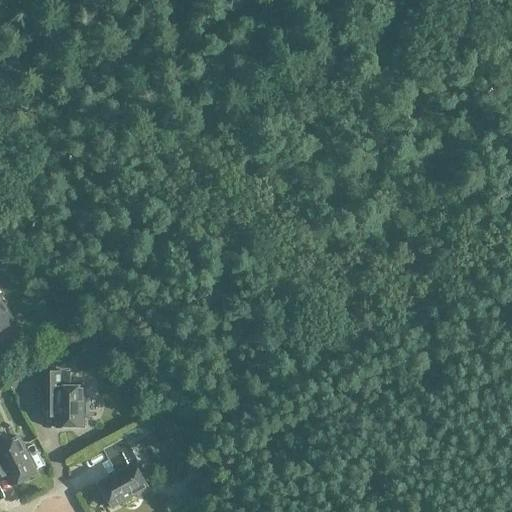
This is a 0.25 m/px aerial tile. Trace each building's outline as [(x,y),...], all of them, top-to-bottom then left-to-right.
[(67,279),(56,276),(54,282),(64,286),(67,279)] [(0,332),(15,324),(0,296),(0,332)] [(76,303),(62,311),(76,336),(90,328),(76,303)] [(39,373),(39,410),(39,422),(56,422),(56,429),(84,429),(84,387),(70,387),(70,373),(39,373)] [(19,437),(5,445),(0,435),(0,479),(6,476),(12,487),(38,474),(19,437)] [(109,461),(116,474),(98,484),(112,509),(148,489),(135,464),(138,462),(131,449),(109,461)]
